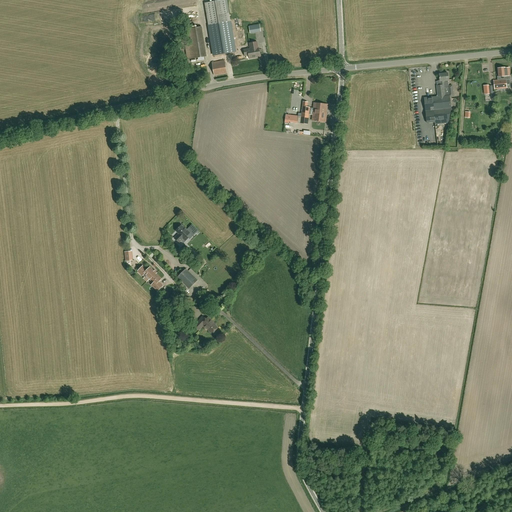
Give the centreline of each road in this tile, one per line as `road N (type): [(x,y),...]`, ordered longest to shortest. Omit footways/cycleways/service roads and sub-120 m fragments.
road 1 (unclassified): [(324,511),(300,449),(342,69)]
road 2 (unclassified): [(0,135),(232,82),(342,69)]
road 3 (track): [(304,408),(146,396),(0,406)]
road 4 (unclassified): [(342,69),(511,52)]
